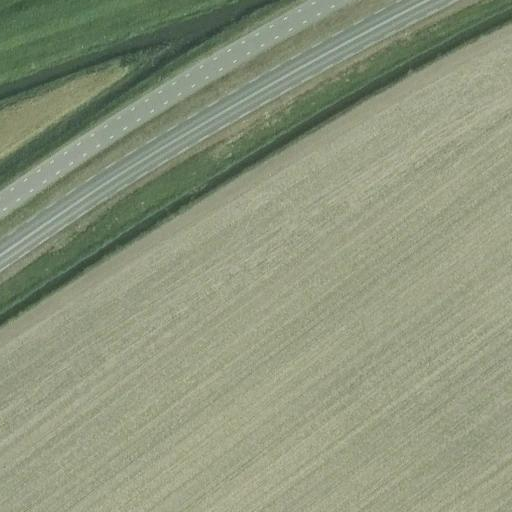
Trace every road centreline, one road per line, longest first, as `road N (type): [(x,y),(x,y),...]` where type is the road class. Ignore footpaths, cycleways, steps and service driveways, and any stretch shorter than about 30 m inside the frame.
road 1 (secondary): [(0,257),(165,147),(430,0)]
road 2 (unclassified): [(332,0),(132,117),(0,206)]
